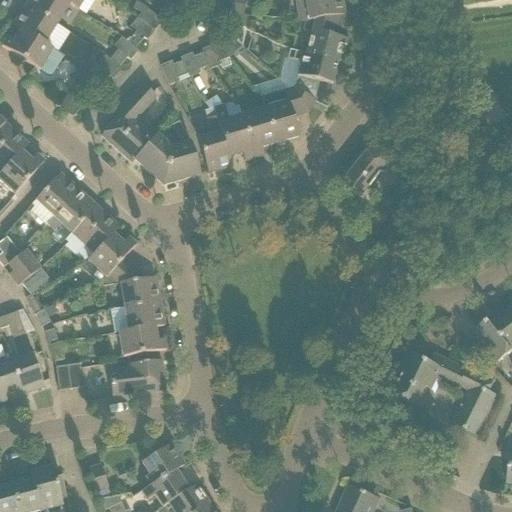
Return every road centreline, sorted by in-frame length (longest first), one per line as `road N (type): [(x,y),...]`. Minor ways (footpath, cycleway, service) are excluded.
road 1 (residential): [(168,231),(0,83)]
road 2 (residential): [(0,445),(205,414)]
road 3 (residential): [(307,180),(385,55),(375,0)]
road 4 (residential): [(300,440),(475,511)]
road 5 (residential): [(205,414),(168,231)]
road 6 (residential): [(370,288),(300,440)]
road 7 (residential): [(370,288),(432,300),(463,293),(511,262)]
road 8 (residential): [(168,231),(191,212),(307,180)]
road 9 (residential): [(307,180),(370,288)]
